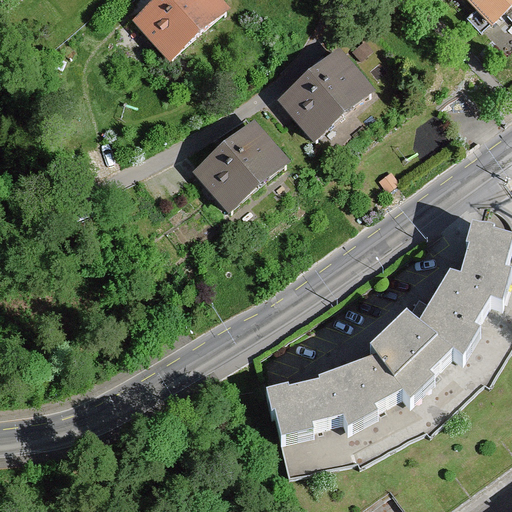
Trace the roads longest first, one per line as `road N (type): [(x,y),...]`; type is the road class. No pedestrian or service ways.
road 1 (unclassified): [(0,439),(73,428),(242,337),(511,147)]
road 2 (residential): [(0,245),(202,138),(287,80),(322,36),(329,0)]
